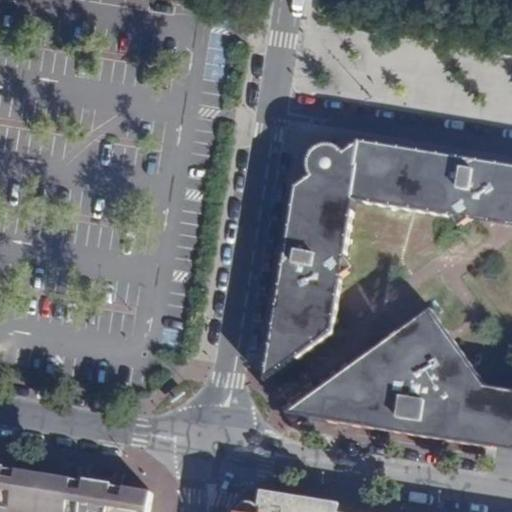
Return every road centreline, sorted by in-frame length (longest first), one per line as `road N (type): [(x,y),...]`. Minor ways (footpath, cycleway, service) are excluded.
road 1 (residential): [(272,108),(216,446)]
road 2 (residential): [(216,446),(511,494)]
road 3 (residential): [(511,150),(272,108)]
road 4 (residential): [(0,411),(216,446)]
